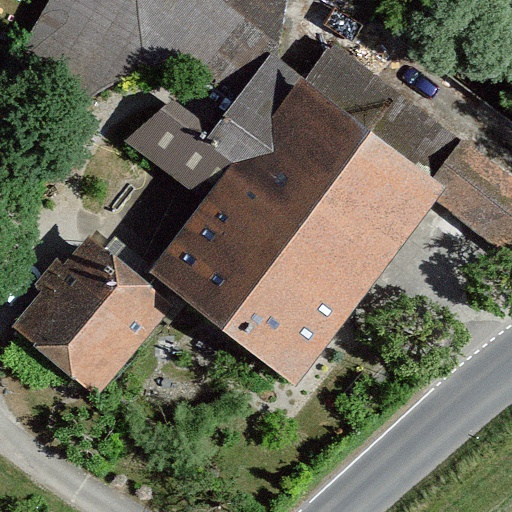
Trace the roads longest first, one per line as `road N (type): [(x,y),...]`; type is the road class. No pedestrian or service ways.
road 1 (tertiary): [(347,511),(511,370)]
road 2 (track): [(141,511),(0,418)]
